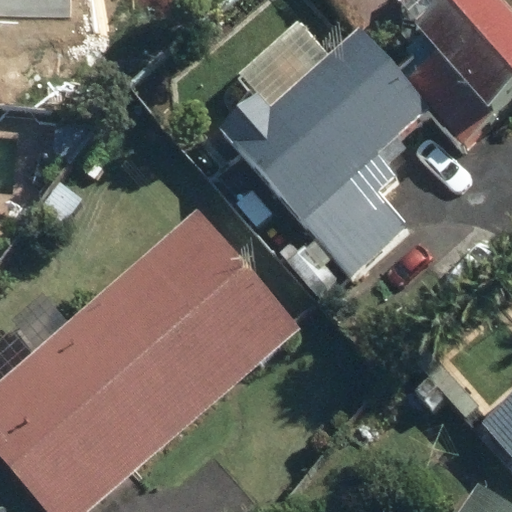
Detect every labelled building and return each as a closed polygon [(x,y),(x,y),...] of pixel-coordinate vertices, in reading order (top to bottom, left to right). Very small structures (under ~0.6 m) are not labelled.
[(511,119),(511,57),(462,0),(453,0),(395,51),(480,148),(511,119)] [(417,123),(351,49),(266,125),(245,102),(197,144),(290,248),(296,243),(341,293),(404,236),(379,209),(406,184),(381,155),(417,123)] [(92,200),(56,181),(29,230),(66,249),(92,200)] [(107,511),(298,343),(191,223),(0,391),(0,486),(22,511),(107,511)] [(511,405),(476,439),(511,478),(511,405)] [(497,511),(468,493),(455,511),(497,511)]
